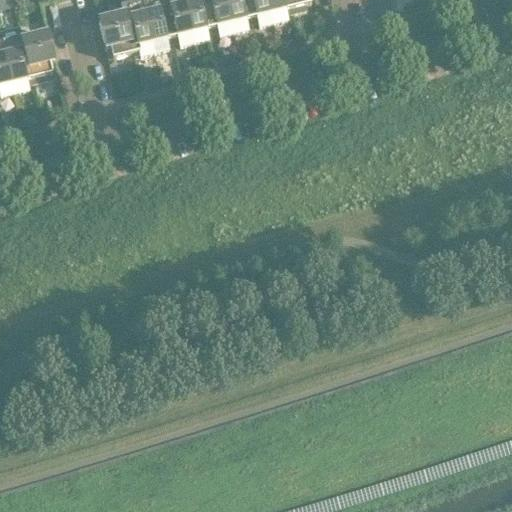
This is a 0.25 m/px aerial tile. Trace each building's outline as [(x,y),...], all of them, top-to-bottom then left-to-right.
[(10,0),(9,0),(0,2),(0,14),(13,11),(10,0)] [(27,0),(10,0),(13,11),(30,7),(27,0)] [(181,0),(164,0),(161,1),(171,43),(177,42),(179,52),(194,48),(181,0)] [(202,0),(181,0),(194,48),(207,45),(205,35),(211,33),(202,0)] [(223,0),(202,0),(211,33),(217,32),(219,42),(233,38),(223,0)] [(244,0),(223,0),(233,38),(247,35),(245,25),(251,24),(244,0)] [(265,0),(244,0),(251,24),(256,22),(259,32),(273,28),(265,0)] [(286,0),(265,0),(273,28),(287,25),(285,15),(289,14),(290,13),(286,0)] [(286,0),(290,13),(289,14),(291,18),(305,15),(304,10),(311,9),(308,0),(286,0)] [(161,1),(141,6),(154,58),(168,55),(165,45),(171,43),(161,1)] [(141,6),(120,11),(121,17),(122,16),(133,59),(139,57),(140,62),(154,58),(141,6)] [(103,25),(98,26),(103,46),(107,44),(112,64),(133,59),(122,16),(121,17),(102,21),(103,25)] [(18,31),(0,36),(0,41),(1,47),(14,99),(28,95),(26,85),(31,84),(32,84),(21,42),(18,31)] [(42,37),(21,42),(32,84),(31,84),(32,89),(47,85),(46,81),(52,79),(50,68),(47,59),(52,58),(47,39),(42,40),(42,37)] [(0,41),(0,101),(0,102),(14,99),(1,47),(0,41)]
